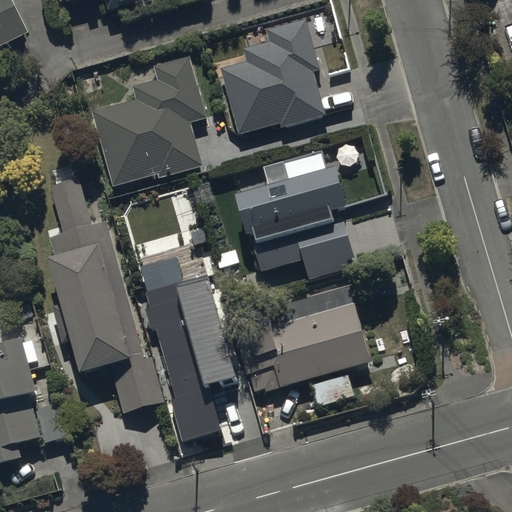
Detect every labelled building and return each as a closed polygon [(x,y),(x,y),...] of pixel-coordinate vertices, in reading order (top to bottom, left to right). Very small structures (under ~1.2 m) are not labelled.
[(0,0),(0,44),(29,30),(14,0),(0,0)] [(247,59),(220,67),(239,133),(280,122),(282,126),(326,114),(314,70),(321,68),(307,16),(268,27),(271,39),(244,47),(247,59)] [(136,97),(92,109),(113,184),(158,171),(159,175),(203,163),(191,120),(208,116),(190,54),(154,64),(158,77),(132,84),(136,97)] [(267,179),(236,187),(260,270),(303,257),(309,278),(357,264),(340,203),(347,200),(336,160),(325,163),(320,147),(263,164),(267,179)] [(54,250),(47,252),(80,367),(109,359),(124,412),(168,399),(147,323),(137,326),(106,218),(93,222),(80,178),(51,186),(64,230),(50,234),(54,250)] [(176,257),(140,267),(152,307),(146,309),(152,328),(156,327),(176,398),(171,399),(183,441),(222,430),(210,388),(238,380),(208,276),(184,283),(176,257)] [(346,364),(370,358),(349,282),(265,305),(268,315),(246,321),(252,344),(231,350),(238,376),(249,373),(254,392),(309,377),(316,403),(354,393),(346,364)] [(0,458),(21,453),(18,441),(43,434),(45,440),(71,434),(62,400),(37,406),(34,391),(38,390),(23,333),(0,338),(0,458)]
